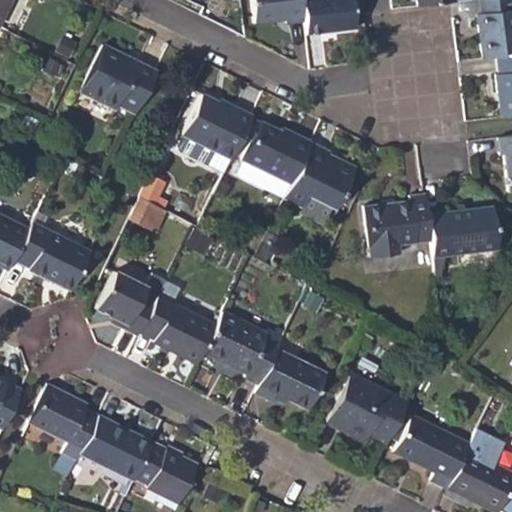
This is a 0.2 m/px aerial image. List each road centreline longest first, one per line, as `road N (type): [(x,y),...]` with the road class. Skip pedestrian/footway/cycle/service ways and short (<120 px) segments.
road 1 (residential): [(129,0),(335,101),(391,100),(376,0)]
road 2 (residential): [(343,487),(0,320)]
